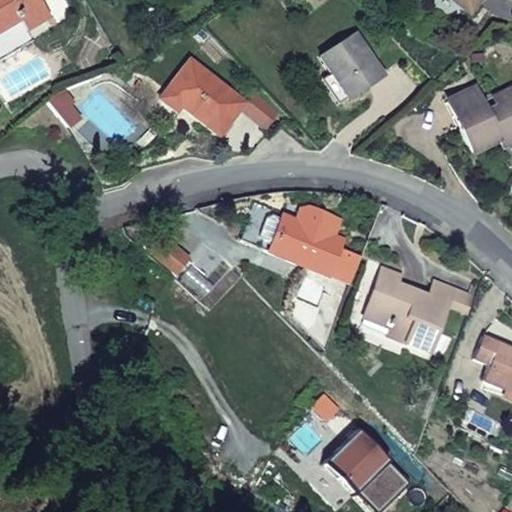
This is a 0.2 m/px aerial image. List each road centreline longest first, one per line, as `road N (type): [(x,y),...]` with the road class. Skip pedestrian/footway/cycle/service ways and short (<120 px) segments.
road 1 (residential): [(511,281),(433,209),(367,180),(266,169),(78,213)]
road 2 (residential): [(78,213),(60,233),(60,272),(91,465),(125,511)]
